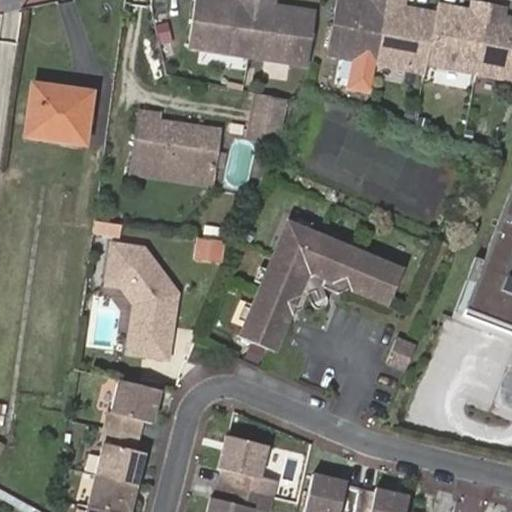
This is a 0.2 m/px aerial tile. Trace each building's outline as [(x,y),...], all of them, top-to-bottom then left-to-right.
[(197,0),(190,49),(249,58),(257,0),(253,0),(240,0),(240,4),(239,11),(233,10),(234,3),(206,0),(197,0)] [(257,0),(249,58),(307,66),(313,14),(280,10),(280,16),(273,15),(274,9),(275,3),(257,0)] [(334,0),(326,56),(376,63),(386,0),(372,0),(372,4),(371,11),(363,10),(364,3),(341,0),(334,0)] [(425,69),(427,62),(435,13),(408,10),(407,16),(401,15),(401,9),(402,2),(402,1),(395,0),(386,0),(376,63),(425,69)] [(372,4),(364,3),(363,10),(371,11),(372,4)] [(427,62),(475,71),(487,9),(473,7),(472,14),(471,21),(463,20),(465,13),(436,8),(435,13),(427,62)] [(475,71),(511,78),(511,21),(508,20),(507,28),(501,27),(502,19),(503,12),(487,9),(475,71)] [(471,21),(472,14),(465,13),(463,20),(471,21)] [(91,94),(32,84),(24,137),(83,146),(91,94)] [(285,102),(256,98),(249,137),(278,142),(285,102)] [(217,134),(144,123),(136,168),(210,181),(217,134)] [(511,189),(464,315),(511,333),(511,189)] [(297,229),(310,235),(313,227),(301,222),(297,229)] [(300,273),(310,269),(322,240),(310,235),(297,229),(287,225),(272,261),(300,273)] [(220,261),(222,238),(193,235),(191,258),(220,261)] [(333,235),(329,243),(350,252),(353,244),(333,235)] [(322,240),(310,269),(315,277),(331,284),(344,281),(355,254),(350,252),(329,243),(322,240)] [(142,253),(111,248),(104,287),(119,289),(132,308),(127,339),(143,341),(140,359),(164,363),(174,297),(142,253)] [(375,253),(372,261),(387,268),(390,260),(375,253)] [(355,254),(344,281),(348,292),(387,309),(402,274),(387,268),(372,261),(355,254)] [(303,283),(300,273),(272,261),(267,273),(262,284),(257,295),(285,306),(297,300),(303,283)] [(315,277),(310,269),(300,273),(303,283),(297,300),(285,306),(288,317),(300,313),(305,301),(325,293),(338,298),(348,292),(344,281),(331,284),(315,277)] [(262,284),(267,273),(260,270),(256,282),(262,284)] [(288,317),(285,306),(257,295),(251,310),(245,322),(238,340),(272,354),(288,317)] [(245,322),(251,310),(244,308),(238,320),(245,322)] [(143,341),(127,339),(124,356),(140,359),(143,341)] [(385,365),(404,372),(413,348),(395,341),(385,365)] [(129,511),(143,456),(134,453),(140,424),(150,426),(155,406),(149,405),(152,390),(144,388),(117,381),(110,414),(108,413),(100,445),(102,445),(86,511),(129,511)] [(155,406),(158,392),(152,390),(149,405),(155,406)] [(224,470),(221,484),(250,491),(253,477),(258,479),(267,443),(227,433),(219,469),(224,470)] [(354,511),(358,495),(345,492),(346,487),(312,479),(303,511),(354,511)] [(250,491),(221,484),(216,502),(211,500),(208,511),(250,511),(251,510),(245,509),(250,491)] [(0,498),(14,507),(18,499),(0,489),(0,498)] [(374,499),(358,495),(354,511),(404,511),(408,501),(375,493),(374,499)]
